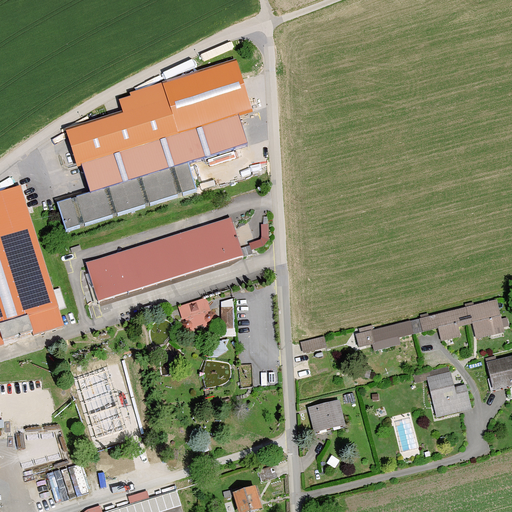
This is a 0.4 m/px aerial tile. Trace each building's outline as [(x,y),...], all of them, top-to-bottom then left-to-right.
[(239,119),(253,114),(242,80),(236,60),(193,72),(161,82),(162,83),(129,92),(129,94),(130,96),(126,97),(118,99),(122,110),(108,115),(67,127),(64,128),(70,146),(76,167),(81,166),(239,119)] [(239,119),(81,166),(86,182),(90,196),(189,165),(248,147),(239,119)] [(66,233),(198,193),(189,165),(90,196),(58,206),(66,233)] [(30,214),(21,185),(0,191),(0,346),(5,345),(3,341),(32,332),(33,336),(65,326),(62,316),(60,310),(66,308),(60,289),(54,291),(30,214)] [(265,218),(264,218),(263,225),(261,225),(261,238),(260,240),(249,244),(250,247),(241,249),(244,258),(253,255),(252,251),(264,247),(265,245),(268,243),(268,241),(269,239),(269,225),(268,225),(267,217),(265,218)] [(86,265),(99,305),(244,260),(244,258),(241,249),(232,219),(86,265)] [(211,311),(206,298),(178,308),(182,320),(180,323),(180,327),(182,331),(187,334),(190,335),(194,333),(196,330),(195,328),(203,325),(202,326),(206,328),(211,328),(215,326),(217,324),(218,317),(216,313),(211,311)] [(221,303),(221,309),(232,309),(233,329),(221,330),(221,338),(236,338),(233,299),(221,303)] [(501,320),(497,301),(435,316),(439,329),(442,342),(461,337),(458,328),(466,326),(471,325),(472,325),(476,340),(505,333),(503,328),(501,320)] [(233,329),(232,309),(221,309),(221,330),(233,329)] [(439,329),(435,316),(356,335),(360,348),(373,345),(374,352),(400,346),(399,339),(414,335),(439,329)] [(507,318),(501,320),(503,328),(509,327),(507,318)] [(324,338),(301,343),(304,354),(327,349),(324,338)] [(511,357),(487,363),(493,390),(510,386),(511,385),(511,357)] [(427,378),(450,373),(449,367),(425,372),(413,375),(413,376),(415,384),(423,382),(428,381),(427,378)] [(467,385),(455,388),(451,373),(450,373),(427,378),(428,381),(437,417),(473,409),(467,385)] [(354,393),(344,396),(346,404),(356,401),(354,393)] [(345,426),(338,401),(309,409),(309,411),(310,413),(315,433),(329,430),(345,426)] [(176,490),(177,490),(175,483),(144,493),(86,511),(85,511),(106,511),(121,507),(176,490)] [(237,489),(223,493),(225,499),(227,499),(231,498),(234,497),(234,495),(239,494),(237,489)] [(239,494),(234,495),(234,497),(238,511),(257,511),(261,511),(259,504),(255,489),(239,494)] [(161,511),(181,506),(176,490),(121,507),(106,511),(161,511)]
